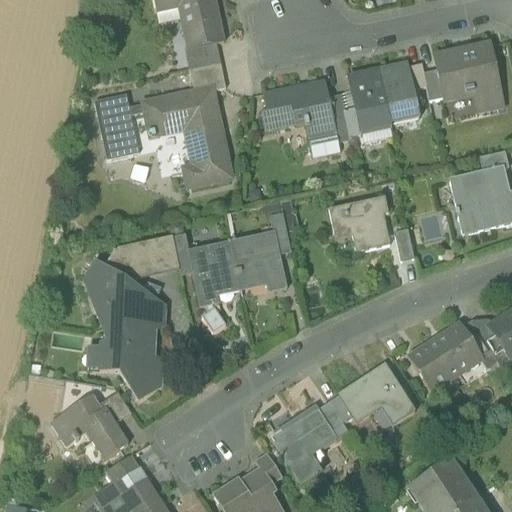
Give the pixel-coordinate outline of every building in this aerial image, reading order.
[(188,53),(189,55),(215,50),(223,48),(213,0),(151,0),(156,20),(180,15),(188,53)] [(471,97),(475,117),(503,111),(489,49),(432,61),(435,75),(441,104),(471,97)] [(183,54),(188,75),(219,68),(215,50),(189,55),(188,53),(183,54)] [(225,93),(219,68),(188,75),(193,98),(208,95),(209,97),(225,93)] [(406,69),(378,75),(390,129),(418,123),(412,95),(407,73),(406,69)] [(412,95),(426,92),(423,78),(421,69),(407,73),(412,95)] [(359,136),(390,129),(378,75),(346,82),(353,114),(358,136),(359,136)] [(435,75),(423,78),(426,92),(429,106),(441,104),(435,75)] [(305,127),(309,147),(337,141),(328,102),(325,86),(263,100),(267,116),(261,117),(266,136),(305,127)] [(184,174),(188,191),(228,182),(216,130),(214,131),(211,115),(212,115),(209,97),(208,95),(193,98),(127,113),(129,122),(146,118),(151,142),(186,134),(194,172),(184,174)] [(350,145),(349,144),(343,116),(340,100),(328,102),(337,141),(338,147),(350,145)] [(108,165),(109,167),(129,163),(128,160),(137,158),(129,122),(127,113),(124,101),(93,108),(106,165),(108,165)] [(353,114),(343,116),(349,144),(360,142),(359,136),(358,136),(353,114)] [(391,134),(390,129),(359,136),(360,142),(391,134)] [(338,147),(337,141),(309,147),(312,163),(340,157),(338,147)] [(479,162),(482,176),(499,172),(507,170),(504,157),(479,162)] [(472,214),(477,235),(511,226),(511,202),(507,204),(499,172),(482,176),(449,184),(457,218),(472,214)] [(352,232),(357,256),(390,249),(384,219),(388,218),(385,201),(329,212),(333,236),(352,232)] [(274,237),(277,250),(289,247),(283,218),(269,221),(273,237),(274,237)] [(394,236),(401,266),(414,263),(408,233),(394,236)] [(273,237),(231,247),(239,287),(264,281),(268,298),(286,294),(277,250),(274,237),(273,237)] [(171,243),(178,271),(189,268),(187,256),(188,256),(185,240),(171,243)] [(103,274),(129,290),(135,280),(178,271),(171,243),(116,255),(103,274)] [(215,292),(239,287),(231,247),(188,256),(187,256),(189,268),(199,313),(206,311),(212,310),(218,309),(217,301),(215,292)] [(118,378),(138,407),(159,392),(161,368),(153,363),(155,336),(163,332),(164,312),(129,290),(103,274),(95,268),(84,285),(94,313),(104,310),(113,318),(112,331),(102,335),(107,348),(100,351),(100,355),(99,376),(99,377),(118,378)] [(215,292),(217,301),(241,296),(239,287),(215,292)] [(94,313),(102,335),(112,331),(113,318),(104,310),(94,313)] [(225,330),(214,314),(212,315),(207,318),(201,323),(212,339),(225,330)] [(511,314),(489,330),(511,365),(511,314)] [(476,356),(486,349),(476,334),(472,327),(461,334),(476,356)] [(487,327),(476,334),(486,349),(498,367),(501,373),(511,365),(489,330),(487,327)] [(409,363),(430,396),(480,364),(481,364),(476,356),(461,334),(459,330),(409,363)] [(481,364),(480,364),(486,375),(498,367),(486,349),(476,356),(481,364)] [(87,376),(99,376),(100,355),(88,355),(87,376)] [(380,413),(392,431),(415,416),(384,369),(337,400),(338,402),(352,424),(356,429),(380,413)] [(111,412),(120,426),(131,419),(118,398),(107,406),(111,412)] [(82,431),(104,465),(128,449),(106,415),(111,412),(107,406),(99,411),(92,400),(51,427),(66,451),(79,443),(74,436),(82,431)] [(338,402),(329,408),(343,430),(352,424),(338,402)] [(331,437),(343,430),(329,408),(317,416),(331,437)] [(270,444),(300,490),(318,479),(305,459),(334,441),(331,437),(317,416),(316,414),(270,444)] [(261,472),(272,489),(282,483),(266,459),(255,466),(260,473),(261,472)] [(107,477),(114,487),(125,481),(125,482),(138,473),(131,462),(107,477)] [(481,511),(450,465),(411,491),(420,505),(418,507),(421,511),(481,511)] [(281,511),(272,498),(277,495),(272,489),(261,472),(260,473),(239,486),(237,484),(212,500),(220,511),(281,511)] [(102,511),(162,511),(145,485),(133,493),(125,482),(125,481),(114,487),(101,496),(108,508),(102,511)]
